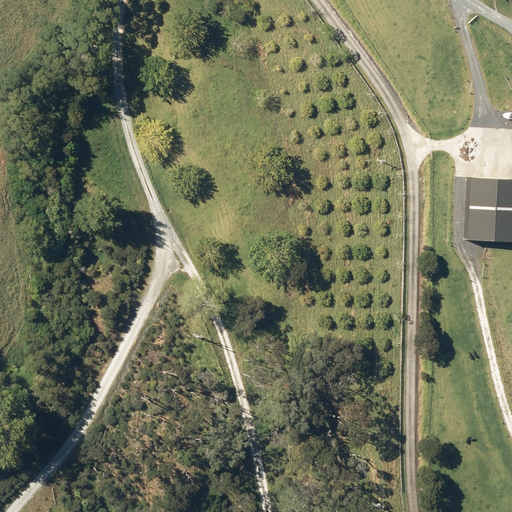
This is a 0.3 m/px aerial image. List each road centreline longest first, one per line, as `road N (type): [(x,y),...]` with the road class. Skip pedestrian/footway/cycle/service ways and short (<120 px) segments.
road 1 (track): [(435,511),(412,123),(403,99),(325,0)]
road 2 (track): [(272,511),(266,456),(217,294),(136,125),(128,0)]
